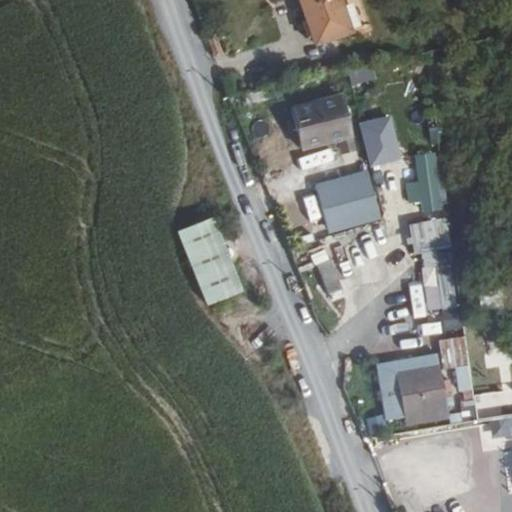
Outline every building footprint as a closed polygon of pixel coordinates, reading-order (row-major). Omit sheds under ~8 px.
[(295,0),(311,44),(372,24),(363,0),(360,0),(350,4),(348,0),(295,0)] [(349,94),(296,101),(304,166),(356,160),(349,94)] [(368,165),(400,160),(393,115),(362,120),(368,165)] [(408,208),(441,206),(438,152),(415,153),(417,182),(407,182),(408,208)] [(369,169),(315,183),(327,233),(382,219),(369,169)] [(299,208),(289,211),(297,240),(307,237),(299,208)] [(411,222),(413,253),(422,252),(424,287),(435,286),(436,306),(442,305),(444,330),(458,329),(451,219),(411,222)] [(207,221),(173,235),(200,303),(235,289),(207,221)] [(322,240),(308,245),(321,275),(335,270),(322,240)] [(467,337),(441,338),(442,367),(457,367),(459,400),(470,399),(467,337)] [(434,339),(376,345),(380,401),(397,400),(394,364),(418,362),(418,355),(436,353),(434,339)] [(397,400),(439,397),(436,353),(418,355),(418,362),(394,364),(397,400)] [(384,414),(365,419),(369,435),(388,430),(384,414)] [(511,415),(480,418),(482,442),(511,439),(511,415)] [(474,430),(443,434),(447,465),(478,462),(474,430)] [(399,444),(402,456),(432,448),(429,437),(399,444)] [(435,511),(428,490),(402,498),(406,511),(435,511)]
